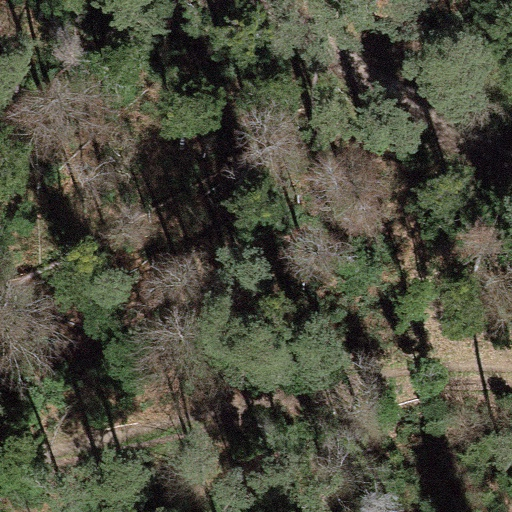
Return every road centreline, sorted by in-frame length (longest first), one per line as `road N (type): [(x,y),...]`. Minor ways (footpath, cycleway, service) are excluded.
road 1 (track): [(0,453),(92,429),(511,378)]
road 2 (track): [(267,0),(326,31),(511,169)]
